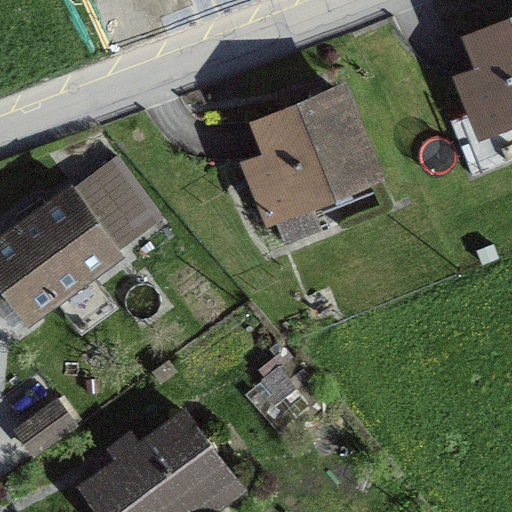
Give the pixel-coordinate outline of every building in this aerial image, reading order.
[(511,119),(511,27),(454,47),(482,130),(511,119)] [(337,101),(236,138),(265,217),(366,180),(337,101)] [(74,197),(0,248),(0,279),(27,317),(115,256),(74,197)] [(57,399),(15,424),(29,449),(72,423),(57,399)] [(91,487),(107,511),(184,511),(221,488),(178,427),(91,487)]
